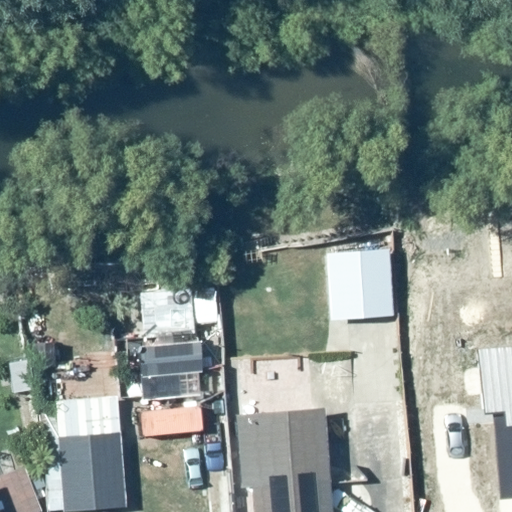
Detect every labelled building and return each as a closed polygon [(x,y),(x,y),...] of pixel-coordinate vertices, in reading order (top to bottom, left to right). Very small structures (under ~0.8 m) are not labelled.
[(416,311),(414,243),(333,246),(335,314),(416,311)] [(221,365),(219,284),(146,285),(148,367),(221,365)] [(34,352),(10,353),(11,399),(35,399),(34,352)] [(83,373),(48,374),(52,505),(127,503),(124,390),(83,392),(83,373)] [(511,387),(494,389),(503,485),(511,484),(511,387)] [(271,406),(243,408),(243,409),(248,481),(258,480),(260,511),(336,511),(329,403),(271,406)] [(0,511),(33,511),(34,511),(45,508),(30,462),(0,471),(0,511)]
